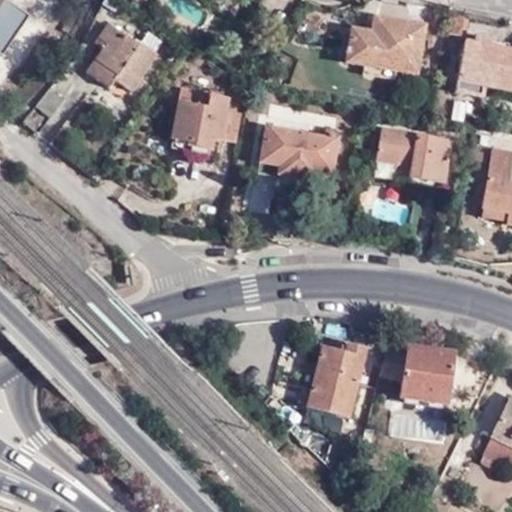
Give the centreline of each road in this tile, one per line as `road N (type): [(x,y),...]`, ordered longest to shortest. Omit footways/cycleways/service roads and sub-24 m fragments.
road 1 (secondary): [(511,313),(389,285),(275,285),(184,303),(25,359)]
road 2 (primary): [(204,511),(0,301)]
road 3 (secondary): [(124,511),(33,430),(25,359)]
